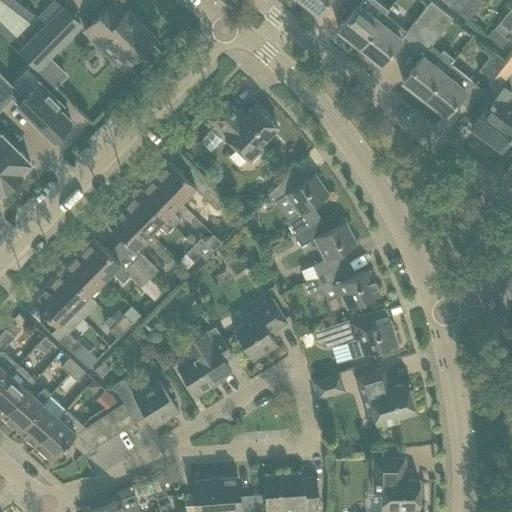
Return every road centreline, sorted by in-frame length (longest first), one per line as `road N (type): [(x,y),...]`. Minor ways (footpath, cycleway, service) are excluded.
road 1 (tertiary): [(437,312),(403,226),(355,147),(291,75),(228,23)]
road 2 (residential): [(253,0),(511,203)]
road 3 (residential): [(0,258),(228,23)]
road 4 (residential): [(152,455),(300,446),(310,430),(298,368)]
road 5 (tertiary): [(465,511),(460,418),(437,312)]
road 6 (residential): [(152,455),(298,368)]
